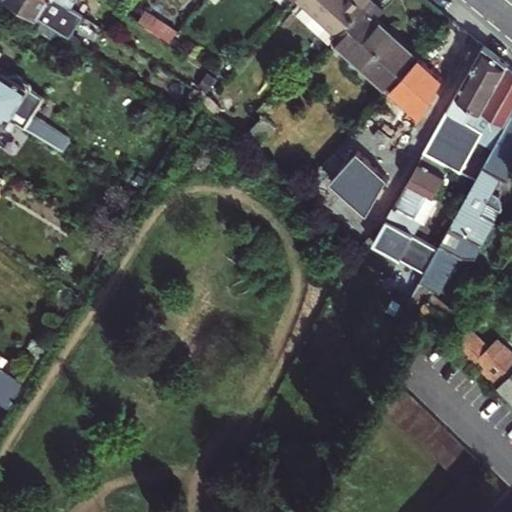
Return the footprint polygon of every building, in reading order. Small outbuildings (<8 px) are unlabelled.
[(83,15),(71,6),(61,0),(11,0),(70,37),(83,15)] [(300,0),(305,4),(297,13),(330,43),(335,39),(369,0),(300,0)] [(378,17),(384,11),(372,0),(369,0),(335,39),(389,89),(419,56),(398,37),(378,17)] [(179,28),(147,9),(138,19),(169,39),(179,28)] [(442,124),(468,138),(509,63),(497,54),(485,45),(442,124)] [(11,74),(0,67),(0,57),(3,52),(0,49),(0,109),(19,121),(65,151),(73,138),(35,114),(46,97),(30,86),(29,80),(20,74),(11,74)] [(444,78),(419,56),(389,89),(422,116),(444,78)] [(511,65),(509,63),(468,138),(477,143),(480,139),(494,147),(511,114),(511,65)] [(172,79),(158,70),(152,81),(166,90),(172,79)] [(207,74),(198,88),(207,93),(208,93),(216,80),(207,74)] [(198,88),(197,87),(192,95),(202,101),(207,93),(198,88)] [(210,96),(203,103),(215,115),(222,107),(210,96)] [(0,121),(1,121),(14,129),(19,121),(0,109),(0,121)] [(511,114),(494,147),(460,211),(441,247),(427,271),(410,303),(453,339),(465,323),(466,321),(436,294),(458,255),(464,258),(477,257),(503,208),(500,192),(506,182),(511,185),(511,184),(511,114)] [(266,117),(244,140),(256,151),(278,128),(266,117)] [(468,138),(442,124),(422,159),(449,174),(453,166),(462,171),(477,143),(468,138)] [(359,150),(333,179),(368,210),(387,175),(359,150)] [(437,196),(449,174),(422,159),(389,219),(415,233),(421,222),(426,225),(440,198),(437,196)] [(375,243),(427,271),(441,247),(415,233),(389,219),(375,243)] [(497,389),(511,372),(511,349),(498,338),(491,345),(465,323),(453,339),(449,343),(475,367),(497,389)] [(0,400),(8,405),(22,383),(0,368),(0,400)] [(511,402),(511,372),(497,389),(511,402)] [(479,464),(391,379),(373,397),(457,479),(425,511),(468,511),(490,490),(471,472),(479,464)]
